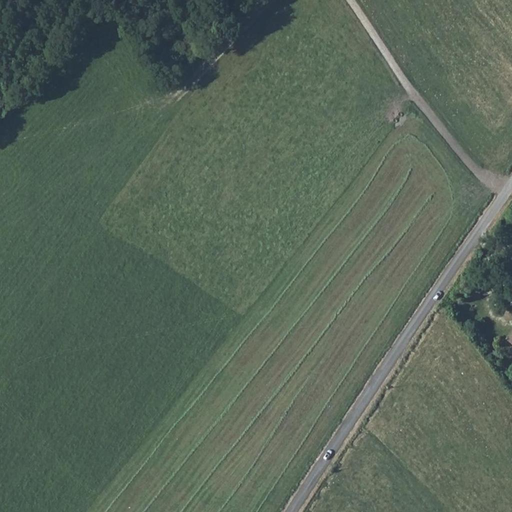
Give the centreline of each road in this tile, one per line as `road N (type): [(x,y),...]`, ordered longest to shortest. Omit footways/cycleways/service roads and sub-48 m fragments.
road 1 (unclassified): [(295,511),(511,187)]
road 2 (track): [(508,192),(474,169),(350,0)]
